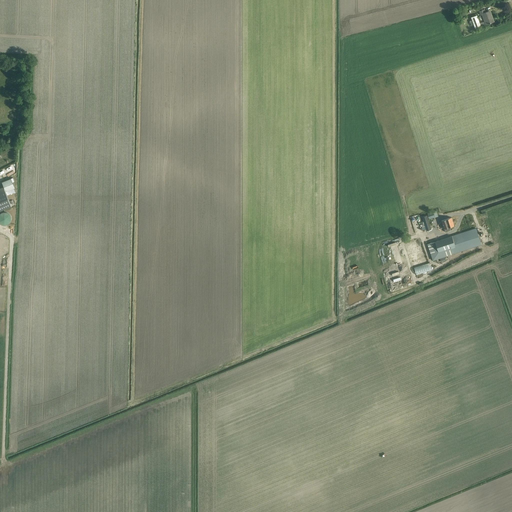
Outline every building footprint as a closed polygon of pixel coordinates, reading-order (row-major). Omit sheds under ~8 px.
[(481,26),(486,24),(494,21),(492,15),(491,16),(489,11),(485,12),(484,9),(479,11),(481,15),(482,14),(485,21),(480,23),(477,15),(471,17),(472,20),(469,21),(471,26),(474,25),(476,29),(481,27),(481,26)] [(8,152),(0,155),(0,164),(11,159),(8,152)] [(0,176),(9,173),(7,168),(0,170),(0,176)] [(13,178),(2,182),(6,190),(8,195),(16,192),(14,188),(15,188),(13,182),(15,181),(13,178)] [(5,190),(0,192),(0,210),(12,205),(5,190)] [(430,219),(438,216),(436,210),(427,213),(430,219)] [(3,225),(4,225),(5,225),(6,225),(7,225),(8,224),(9,224),(10,223),(11,222),(11,221),(11,220),(11,219),(11,217),(11,216),(11,215),(10,214),(9,214),(8,213),(7,212),(6,212),(5,212),(4,212),(3,212),(2,213),(1,214),(0,214),(0,223),(1,224),(2,224),(3,225)] [(422,217),(423,221),(421,222),(423,230),(426,229),(427,231),(432,229),(427,215),(422,217)] [(450,230),(450,229),(455,227),(451,217),(441,220),(445,232),(450,230)] [(416,226),(419,225),(416,220),(411,223),(417,235),(420,234),(416,226)] [(476,229),(427,245),(433,261),(440,259),(445,257),(481,245),(476,229)]
